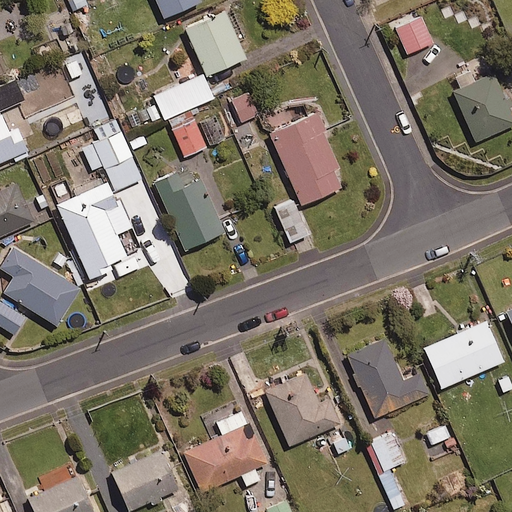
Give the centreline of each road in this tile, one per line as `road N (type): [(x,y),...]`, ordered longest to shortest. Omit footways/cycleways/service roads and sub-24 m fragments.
road 1 (residential): [(0,397),(436,235)]
road 2 (residential): [(333,0),(436,235)]
